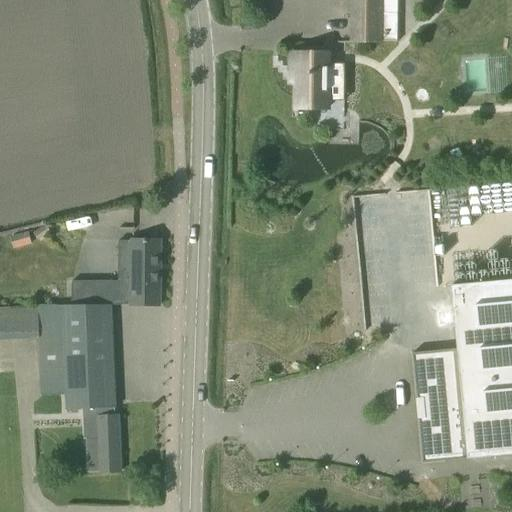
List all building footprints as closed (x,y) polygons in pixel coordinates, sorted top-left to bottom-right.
[(380,42),(380,0),(352,0),(352,42),(380,42)] [(297,73),(297,109),(330,109),(330,53),(292,53),(292,73),(297,73)] [(33,233),(38,240),(50,232),(45,225),(33,233)] [(10,237),(13,248),(32,242),(28,231),(10,237)] [(123,294),(130,294),(130,305),(160,305),(161,241),(119,240),(119,266),(123,266),(123,294)] [(457,350),(413,355),(417,399),(422,399),(424,418),(419,419),(423,463),(511,454),(511,279),(451,286),(457,350)] [(110,281),(71,282),(72,305),(86,305),(111,305),(110,281)] [(72,305),(64,306),(68,411),(96,410),(113,409),(113,408),(116,408),(111,305),(86,305),(72,305)] [(97,439),(87,439),(88,473),(99,472),(99,473),(120,472),(118,416),(113,416),(113,409),(96,410),(97,439)]
